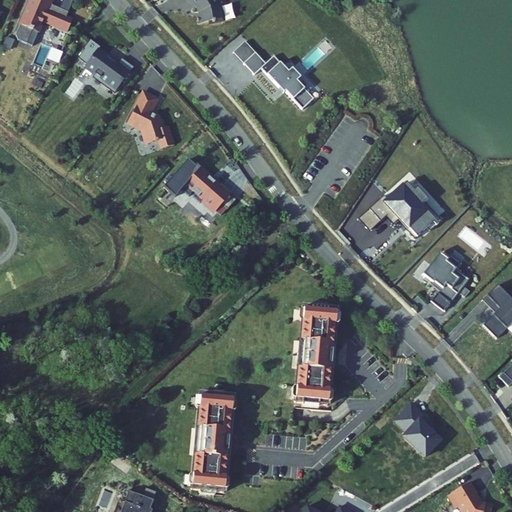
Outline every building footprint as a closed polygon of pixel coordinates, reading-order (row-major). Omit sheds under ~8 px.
[(51,0),(30,0),(19,28),(30,32),(33,24),(41,27),(45,16),(70,26),(75,14),(69,11),(71,6),(62,2),(61,4),(52,0),(51,0)] [(195,0),(197,2),(199,1),(202,5),(202,8),(198,9),(200,17),(209,15),(212,17),(223,14),(220,2),(221,0),(195,0)] [(102,42),(92,35),(86,43),(87,44),(81,53),(89,58),(87,61),(98,68),(107,75),(105,78),(117,87),(136,61),(124,53),(121,57),(118,55),(117,56),(109,51),(110,50),(101,43),(102,42)] [(245,42),(233,54),(243,64),(255,53),(245,42)] [(266,64),(255,53),(243,64),(254,76),(261,69),(284,93),(286,91),(303,109),(314,99),(297,81),(301,77),(292,68),(288,72),(274,57),(266,64)] [(107,75),(98,68),(96,72),(105,78),(107,75)] [(164,113),(161,114),(161,113),(159,112),(158,111),(156,112),(152,109),(160,93),(146,86),(131,117),(147,125),(146,127),(150,139),(161,135),(164,143),(178,139),(171,120),(167,122),(164,113)] [(190,155),(166,182),(178,192),(187,181),(197,189),(195,192),(202,198),(204,196),(213,203),(214,202),(219,206),(225,198),(233,189),(235,187),(224,177),(222,179),(199,159),(197,161),(190,155)] [(423,200),(405,181),(386,198),(383,194),(370,208),(380,219),(386,212),(392,220),(399,215),(417,235),(433,217),(419,204),(423,200)] [(239,194),(233,189),(225,198),(231,203),(239,194)] [(436,287),(441,291),(445,285),(457,294),(469,279),(456,269),(461,263),(450,255),(445,261),(438,255),(423,274),(437,285),(436,287)] [(445,285),(441,291),(438,295),(450,304),(457,294),(445,285)] [(511,322),(511,301),(496,287),(487,296),(494,303),(491,306),(496,312),(483,325),(497,339),(511,322)] [(338,309),(305,306),(302,340),(306,341),(303,367),(300,367),(296,402),(329,405),(332,366),(327,366),(329,347),(334,348),(338,309)] [(511,366),(499,379),(509,389),(511,385),(511,366)] [(236,392),(203,389),(200,424),(203,424),(201,451),(198,451),(194,485),(227,488),(230,449),(225,449),(227,431),(232,431),(236,392)] [(433,425),(411,404),(393,424),(406,435),(402,439),(425,461),(442,443),(433,435),(436,433),(431,427),(433,425)] [(487,499),(483,498),(478,490),(480,489),(473,477),(451,490),(459,503),(463,501),(469,511),(484,511),(486,508),(493,509),(496,498),(488,496),(487,499)] [(157,494),(145,489),(142,495),(129,490),(120,511),(114,508),(112,511),(150,511),(149,511),(157,494)]
